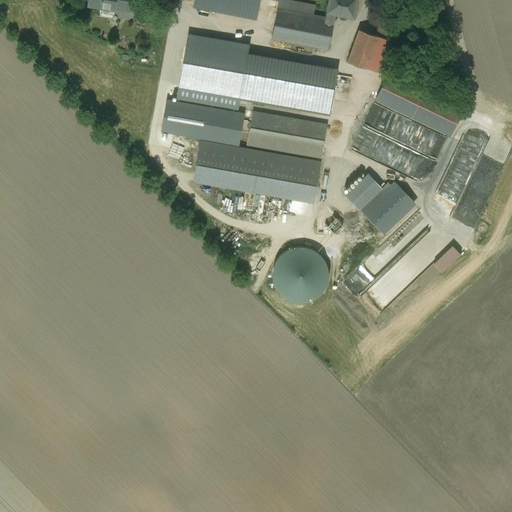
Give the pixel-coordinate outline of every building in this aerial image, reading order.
[(89,0),(88,5),(114,10),(114,9),(129,11),(130,0),(89,0)] [(196,0),(195,7),(254,18),(258,0),(196,0)] [(315,5),(287,0),(278,0),(277,8),(313,15),(315,5)] [(356,0),(329,0),(327,12),(326,18),(333,19),(335,13),(353,17),(356,0)] [(313,15),(277,8),(272,38),(328,48),(334,19),(333,19),(326,18),(313,15)] [(396,18),(382,13),(375,35),(386,39),(394,18),(396,18)] [(375,35),(359,30),(348,61),(379,72),(381,67),(390,40),(386,39),(375,35)] [(336,71),(246,56),(247,47),(190,37),(183,81),(242,91),(241,96),(329,111),(336,71)] [(298,52),(297,59),(309,61),(310,54),(298,52)] [(463,109),(388,73),(376,99),(451,135),(463,109)] [(327,124),(253,111),(247,144),(321,157),(327,124)] [(358,149),(392,165),(400,149),(366,132),(358,149)] [(226,147),(200,142),(193,181),(273,195),(313,202),(320,163),(226,147)] [(342,190),(346,194),(366,175),(362,171),(342,190)] [(360,208),(381,189),(367,174),(366,175),(346,194),(360,208)] [(388,183),(361,209),(381,230),(412,200),(396,183),(392,187),(388,183)] [(416,204),(412,200),(381,230),(385,234),(416,204)] [(278,289),(283,295),(288,299),(294,301),(301,302),(308,301),(314,299),(319,295),(324,290),(327,284),(329,277),(328,270),(326,263),(323,257),(317,252),(311,249),(304,247),(296,247),(289,250),(282,254),(278,260),(274,267),(273,274),(275,282),(278,289)] [(375,316),(400,297),(383,275),(358,295),(375,316)]
